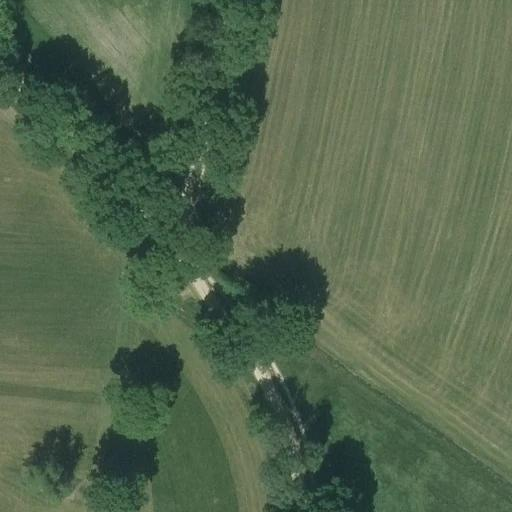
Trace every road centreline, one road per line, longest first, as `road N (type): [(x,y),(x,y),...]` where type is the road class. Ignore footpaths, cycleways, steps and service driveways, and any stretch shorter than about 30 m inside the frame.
road 1 (track): [(306,511),(286,417),(178,250),(229,0)]
road 2 (track): [(178,250),(0,63)]
